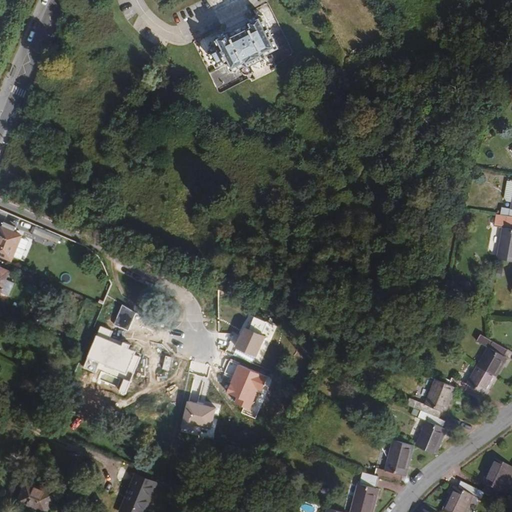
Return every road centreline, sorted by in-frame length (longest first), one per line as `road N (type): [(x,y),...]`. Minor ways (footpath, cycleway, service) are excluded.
road 1 (residential): [(397,511),(432,473),(511,415)]
road 2 (residential): [(55,0),(0,136)]
